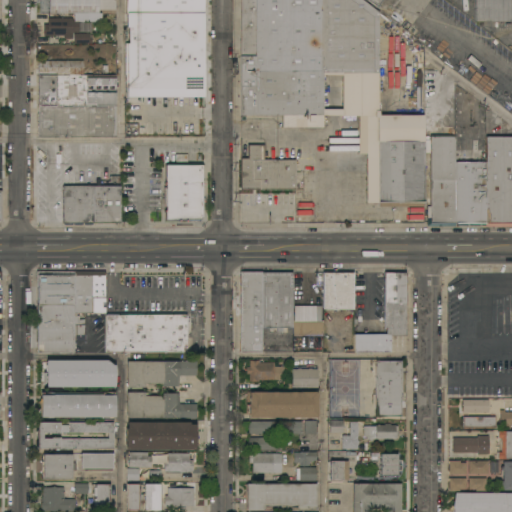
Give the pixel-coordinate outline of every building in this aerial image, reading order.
[(74,14),(49,14),(49,0),(98,0),(98,13),(74,14)] [(203,0),(203,98),(200,98),(200,111),(190,111),(190,98),(127,98),(127,44),(128,44),(128,28),(126,28),(126,0),(203,0)] [(378,47),(379,116),(378,203),(365,203),(365,159),(360,159),(360,156),(358,156),(358,116),(322,116),(322,128),(282,128),(282,116),(240,116),(240,0),(361,0),(378,13),(378,15),(378,47)] [(364,0),(376,8),(382,0),(364,0)] [(511,0),(511,22),(474,22),(474,0),(511,0)] [(100,13),(100,10),(110,10),(110,14),(101,14),(101,22),(78,22),(78,33),(72,33),(72,39),(64,39),(64,36),(43,36),(43,25),(47,25),(47,19),(72,19),(72,20),(74,20),(74,14),(98,13),(100,13)] [(74,44),(74,34),(76,34),(76,33),(80,33),(80,34),(89,34),(89,38),(92,38),(92,44),(74,44)] [(38,75),(38,61),(83,61),(83,75),(38,75)] [(85,69),(102,69),(102,66),(109,66),(109,76),(85,76),(85,69)] [(38,76),(69,76),(85,76),(109,76),(116,76),(116,107),(38,107),(38,76)] [(116,107),(116,137),(38,138),(38,107),(116,107)] [(423,116),(423,206),(378,206),(378,203),(379,116),(423,116)] [(454,227),(426,227),(427,207),(430,207),(430,170),(424,170),(424,131),(430,131),(430,126),(454,126),(454,162),(454,224),(454,227)] [(486,137),(511,137),(511,225),(485,226),(486,163),(486,137)] [(240,190),(240,159),(247,159),(247,145),(264,145),(264,161),(295,161),(295,190),(240,190)] [(485,226),(456,225),(456,224),(454,224),(454,162),(486,163),(485,226)] [(165,221),(165,207),(163,207),(163,188),(165,188),(165,165),(202,165),(202,218),(199,221),(165,221)] [(109,224),(108,225),(107,226),(106,226),(105,225),(105,224),(92,224),(92,225),(91,226),(85,226),(84,225),(84,224),(82,224),(82,225),(81,226),(75,226),(74,225),(74,224),(72,224),(72,225),(71,225),(64,225),(64,224),(62,224),(62,186),(93,187),(95,187),(95,179),(100,179),(100,186),(120,187),(120,224),(109,224)] [(261,328),(261,353),(240,353),(239,272),(260,272),(260,273),(261,328)] [(74,353),(37,353),(37,273),(73,273),(74,336),(74,353)] [(104,273),(105,314),(77,314),(77,316),(79,316),(79,320),(84,320),(84,336),(74,336),(73,273),(104,273)] [(291,273),(292,328),(282,328),(282,333),(269,333),(269,328),(261,328),(260,273),(291,273)] [(353,273),(353,310),(322,310),(322,273),(353,273)] [(404,336),(389,336),(389,353),(353,353),(353,335),(385,334),(385,329),(383,329),(383,273),(404,273),(404,336)] [(320,307),(320,322),(322,322),(322,337),(317,337),(317,336),(293,336),(293,322),(294,322),(293,307),(320,307)] [(186,315),(186,348),(182,348),(182,353),(105,353),(105,315),(186,315)] [(163,387),(163,384),(143,384),(143,388),(126,388),(126,362),(130,362),(130,360),(136,359),(136,362),(196,361),(196,376),(178,376),(178,387),(163,387)] [(114,387),(46,387),(46,386),(43,386),(43,373),(45,373),(45,361),(107,361),(112,365),(114,366),(114,387)] [(249,375),(246,375),(246,368),(249,368),(249,361),(258,361),(258,363),(273,363),(273,367),(282,367),(282,380),(258,380),(258,382),(249,382),(249,375)] [(400,417),(375,417),(375,361),(400,361),(400,417)] [(296,388),(296,390),(287,390),(287,385),(291,385),(291,368),(316,368),(316,388),(296,388)] [(108,417),(108,419),(101,419),(101,418),(90,418),(83,418),(72,418),(72,419),(64,419),(64,418),(54,418),(54,419),(46,419),(46,418),(41,418),(40,393),(115,393),(115,417),(108,417)] [(126,393),(145,393),(144,396),(162,397),(162,393),(178,394),(178,404),(196,405),(196,419),(126,418),(126,393)] [(249,418),(249,415),(246,415),(246,406),(247,406),(247,404),(248,404),(248,393),(316,393),(316,418),(249,418)] [(461,413),(461,400),(488,400),(488,413),(461,413)] [(511,413),(511,426),(510,426),(510,429),(504,429),(504,426),(499,426),(499,411),(504,411),(504,413),(511,413)] [(494,417),(494,428),(463,428),(463,417),(494,417)] [(315,435),(304,435),(305,421),(315,421),(315,435)] [(343,421),(343,433),(329,433),(329,421),(343,421)] [(248,434),(248,422),(281,422),(281,434),(248,434)] [(283,435),(283,422),(300,422),(300,435),(283,435)] [(37,449),(37,423),(113,423),(113,449),(37,449)] [(189,423),(189,425),(195,425),(195,436),(197,436),(197,446),(195,446),(195,450),(141,450),(141,451),(135,451),(135,450),(125,450),(125,430),(126,428),(126,423),(189,423)] [(397,439),(366,439),(366,437),(363,437),(363,427),(375,427),(375,426),(384,426),(384,424),(389,424),(389,425),(394,426),(397,426),(397,439)] [(511,459),(497,459),(497,453),(500,453),(500,439),(497,439),(497,432),(511,432),(511,459)] [(341,436),(350,436),(350,435),(354,435),(354,436),(357,436),(357,441),(358,441),(358,445),(357,445),(357,449),(341,449),(341,436)] [(488,455),(476,455),(476,453),(452,453),(452,438),(476,438),(476,436),(488,436),(488,455)] [(281,438),(281,450),(248,451),(248,438),(281,438)] [(293,453),(299,453),(299,452),(315,452),(315,461),(311,461),(311,463),(308,463),(308,466),(299,466),(299,463),(293,463),(293,453)] [(128,468),(128,453),(147,453),(147,457),(150,457),(150,468),(128,468)] [(112,454),(112,468),(114,468),(114,472),(78,472),(78,469),(80,469),(80,454),(112,454)] [(164,473),(164,461),(167,461),(167,454),(189,454),(189,462),(192,462),(192,472),(187,472),(187,473),(164,473)] [(281,454),(281,473),(252,473),(252,463),(248,463),(248,454),(281,454)] [(371,462),(371,454),(379,454),(379,462),(371,462)] [(380,454),(397,454),(397,460),(400,460),(400,471),(397,471),(397,476),(379,476),(380,454)] [(42,480),(42,455),(71,455),(71,464),(75,464),(74,471),(72,471),(72,480),(42,480)] [(448,461),(459,461),(459,463),(465,463),(465,475),(448,475),(448,461)] [(474,461),(474,463),(476,463),(476,461),(487,461),(487,474),(468,474),(468,461),(474,461)] [(329,462),(348,462),(348,480),(340,480),(340,482),(335,482),(335,480),(329,480),(329,462)] [(511,491),(502,491),(502,489),(501,489),(501,486),(500,486),(500,481),(502,481),(502,471),(500,471),(500,467),(502,467),(502,462),(511,462),(511,491)] [(316,468),(316,482),(296,481),(296,470),(299,470),(299,468),(316,468)] [(126,481),(126,469),(139,469),(138,481),(126,481)] [(465,478),(465,490),(459,490),(459,492),(455,492),(455,490),(452,490),(452,492),(448,492),(448,479),(465,478)] [(486,479),(486,492),(475,492),(475,490),(468,490),(468,479),(486,479)] [(64,482),(64,489),(64,495),(72,495),(72,499),(75,499),(75,511),(42,511),(42,490),(42,488),(47,488),(47,482),(64,482)] [(74,494),(74,484),(88,484),(88,494),(74,494)] [(127,484),(139,484),(139,489),(140,489),(140,495),(144,495),(144,484),(160,484),(160,511),(157,511),(144,511),(144,503),(140,503),(140,506),(139,506),(139,511),(136,511),(136,510),(126,510),(127,484)] [(316,484),(316,507),(315,507),(315,511),(297,511),(297,506),(265,506),(265,510),(263,510),(263,511),(246,511),(246,484),(316,484)] [(352,511),(352,484),(400,484),(400,511),(352,511)] [(109,511),(95,511),(95,507),(94,507),(94,499),(95,499),(95,497),(93,497),(93,488),(91,488),(91,485),(109,485),(109,511)] [(164,507),(164,496),(167,496),(167,489),(193,489),(193,507),(164,507)] [(511,493),(511,511),(452,511),(452,507),(454,493),(511,493)]
